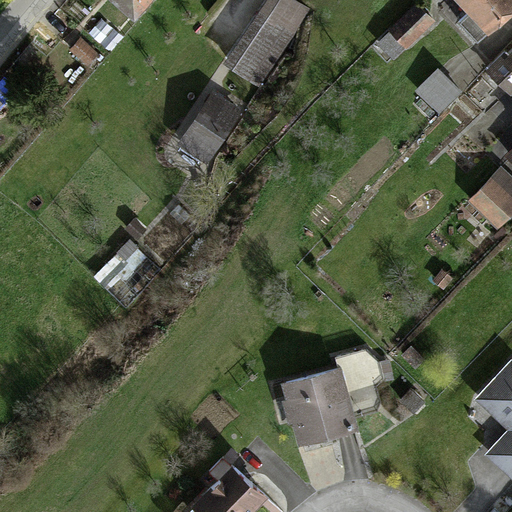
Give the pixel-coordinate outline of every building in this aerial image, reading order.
[(109,0),(131,19),(148,0),(109,0)] [(282,0),(269,0),(226,66),(254,85),(302,13),(282,0)] [(511,0),(459,0),(483,29),(511,6),(511,0)] [(416,11),(391,32),(403,46),(427,24),(416,11)] [(480,81),(466,94),(479,109),(493,95),(480,81)] [(207,97),(193,118),(220,135),(233,114),(207,97)] [(511,188),(496,173),(470,201),(498,227),(511,212),(511,188)] [(511,363),(476,400),(507,430),(486,452),(511,477),(511,363)] [(334,371),(281,387),(298,443),(351,427),(334,371)] [(227,471),(188,511),(189,511),(247,511),(258,501),(227,471)]
